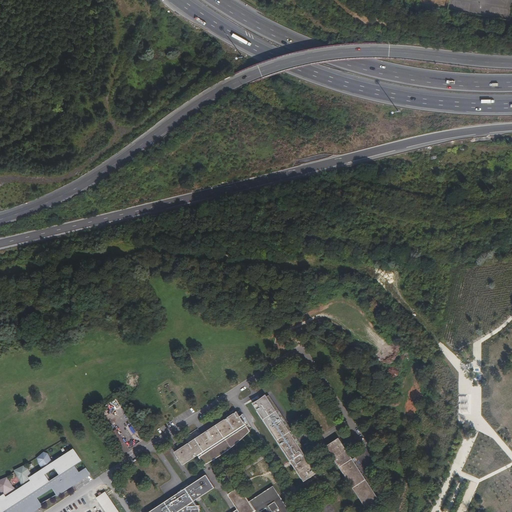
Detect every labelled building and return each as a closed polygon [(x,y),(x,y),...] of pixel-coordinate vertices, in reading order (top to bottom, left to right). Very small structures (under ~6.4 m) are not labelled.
[(317,473),(266,394),(253,403),(304,481),(317,473)] [(238,411),(175,452),(184,465),(198,455),(200,457),(205,465),(208,463),(214,460),(220,456),(225,453),(229,450),(232,448),(236,445),(239,442),(243,438),(247,435),(251,431),(247,426),(246,424),(245,422),(247,420),(243,414),(241,416),(238,411)] [(116,429),(110,433),(118,446),(124,442),(116,429)] [(380,500),(340,438),(327,446),(367,508),(380,500)] [(48,453),(44,452),(37,458),(39,463),(43,470),(33,477),(38,489),(40,492),(51,485),(57,495),(69,488),(73,485),(71,482),(74,480),(75,482),(87,476),(87,475),(89,473),(86,468),(80,473),(74,465),(81,460),(74,450),(54,463),(48,453)] [(33,493),(38,489),(33,477),(31,474),(32,474),(29,469),(24,465),(15,470),(18,476),(17,476),(21,481),(22,484),(24,487),(18,491),(17,489),(13,486),(14,486),(10,481),(8,477),(1,479),(0,480),(0,490),(2,493),(3,493),(4,495),(0,498),(0,511),(24,511),(32,506),(37,505),(36,495),(33,493)] [(472,480),(479,482),(481,475),(474,473),(472,480)] [(199,511),(200,505),(197,505),(194,501),(215,488),(207,475),(149,511),(199,511)] [(291,511),(274,486),(250,501),(240,487),(229,494),(239,509),(233,511),(291,511)] [(118,511),(106,492),(97,498),(106,511),(118,511)]
